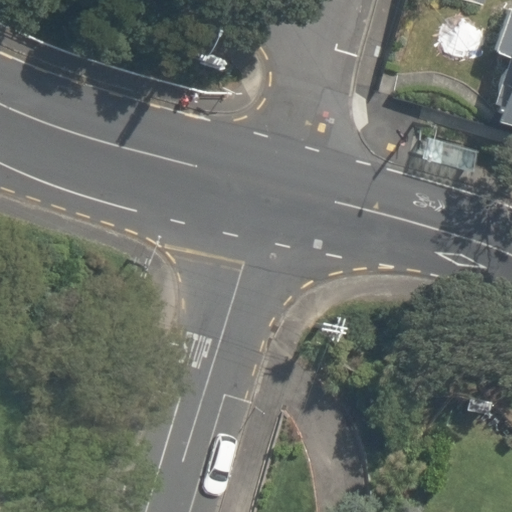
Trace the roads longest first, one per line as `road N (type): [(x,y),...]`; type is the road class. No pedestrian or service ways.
road 1 (residential): [(163,511),(260,178)]
road 2 (tertiary): [(0,94),(111,145),(260,178)]
road 3 (tertiary): [(260,178),(511,247)]
road 4 (residential): [(309,0),(260,178)]
